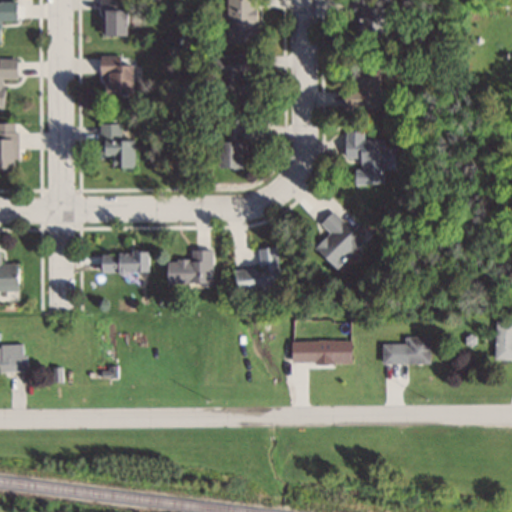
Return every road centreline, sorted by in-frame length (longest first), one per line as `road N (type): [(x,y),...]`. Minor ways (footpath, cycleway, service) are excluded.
road 1 (residential): [(511,414),(0,416)]
road 2 (residential): [(65,212),(246,209),(291,186),(307,152),(306,0)]
road 3 (residential): [(60,0),(62,308)]
